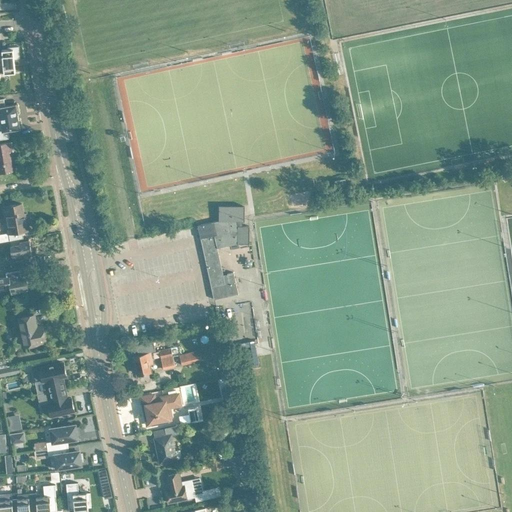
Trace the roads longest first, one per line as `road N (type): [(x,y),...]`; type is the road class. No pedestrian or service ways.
road 1 (residential): [(98,357),(103,304),(85,204),(62,162)]
road 2 (residential): [(62,162),(98,357)]
road 3 (residential): [(129,511),(98,357)]
road 4 (residential): [(62,162),(34,24)]
